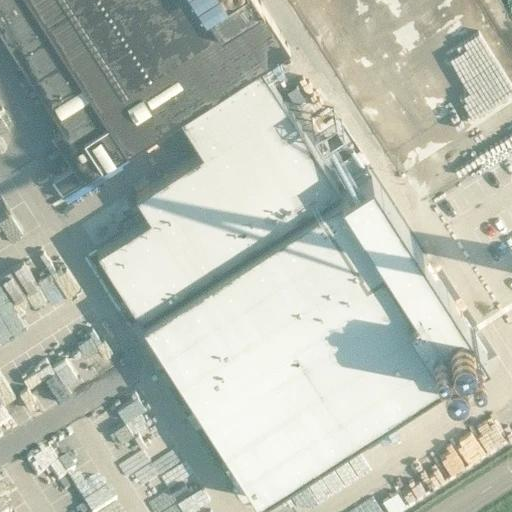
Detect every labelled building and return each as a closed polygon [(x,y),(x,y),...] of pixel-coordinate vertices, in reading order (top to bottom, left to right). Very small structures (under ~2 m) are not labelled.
[(51,130),(71,161),(51,174),(60,187),(80,175),(287,42),(280,30),(260,0),(0,0),(0,28),(61,124),(51,130)] [(413,97),(398,70),(400,69),(394,59),(375,69),(394,106),(413,97)] [(294,100),(303,95),(295,82),(286,88),(294,100)] [(337,182),(137,310),(253,491),(483,344),(367,163),(337,182)] [(291,207),(291,197),(262,197),(262,208),(291,207)]
